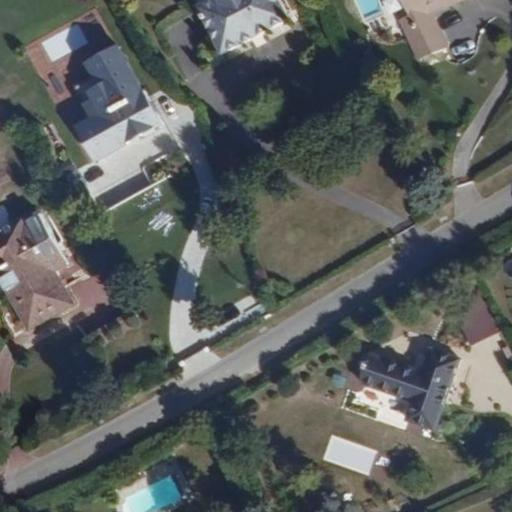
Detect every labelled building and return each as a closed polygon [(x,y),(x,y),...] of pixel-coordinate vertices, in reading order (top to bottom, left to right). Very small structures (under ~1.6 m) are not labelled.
[(293,25),(280,0),(230,0),(224,3),(204,13),(227,59),(293,25)] [(448,9),(467,0),(405,0),(411,16),(406,19),(426,57),(450,48),(434,10),(447,5),(448,9)] [(426,57),(406,19),(401,21),(418,60),(426,57)] [(163,125),(121,47),(91,63),(99,78),(85,84),(92,98),(89,108),(94,119),(81,126),(98,159),(163,125)] [(77,303),(59,271),(70,264),(43,212),(31,218),(29,214),(0,229),(0,276),(1,276),(30,329),(77,303)] [(153,241),(168,313),(235,300),(225,252),(190,259),(185,235),(153,241)] [(458,306),(468,344),(496,337),(487,299),(458,306)] [(426,374),(375,355),(364,383),(415,402),(408,420),(439,431),(464,361),(434,351),(426,374)] [(25,445),(5,451),(11,468),(30,462),(25,445)]
